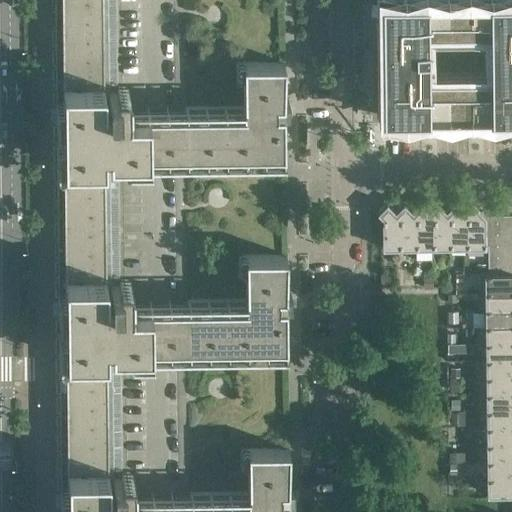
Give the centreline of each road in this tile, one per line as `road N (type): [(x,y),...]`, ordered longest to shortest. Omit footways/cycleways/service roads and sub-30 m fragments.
road 1 (secondary): [(6,511),(8,0)]
road 2 (residential): [(345,511),(341,167)]
road 3 (residential): [(341,167),(511,165)]
road 4 (residential): [(341,167),(337,0)]
